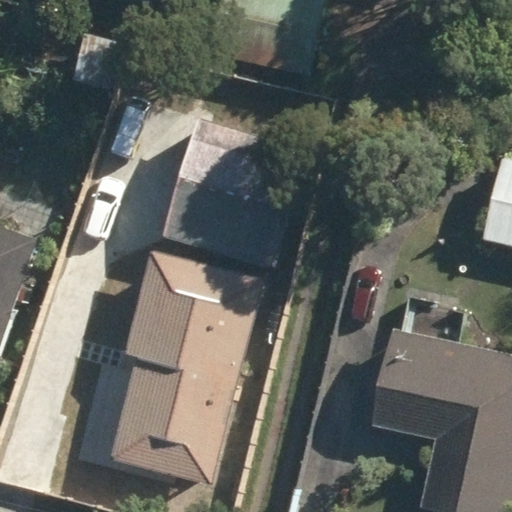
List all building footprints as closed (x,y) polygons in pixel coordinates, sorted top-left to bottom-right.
[(93,0),(152,13),(154,0),(93,0)] [(218,0),(207,61),(315,82),(328,0),(218,0)] [(74,86),(130,100),(140,54),(85,41),(74,86)] [(92,429),(182,460),(234,310),(226,307),(240,267),(269,277),(307,165),(201,128),(160,247),(114,268),(98,264),(73,339),(82,342),(61,405),(97,417),(92,429)] [(487,248),(511,253),(511,166),(505,165),(487,248)] [(0,353),(37,248),(0,234),(0,353)] [(423,511),(511,511),(511,362),(392,339),(375,432),(437,444),(423,511)]
